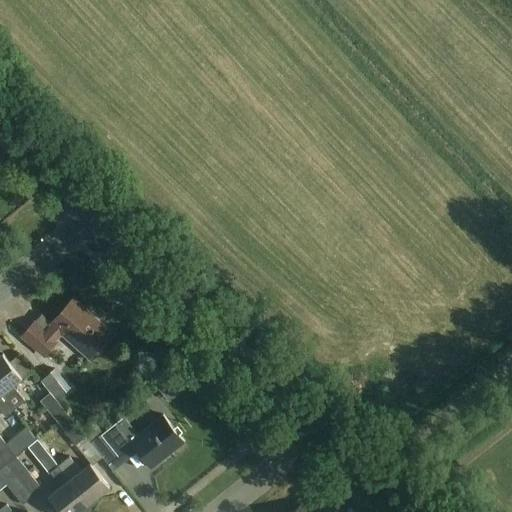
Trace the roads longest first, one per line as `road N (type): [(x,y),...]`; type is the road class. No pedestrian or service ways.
road 1 (residential): [(317,428),(91,214)]
road 2 (residential): [(91,214),(0,116)]
road 3 (residential): [(219,511),(317,428)]
road 4 (residential): [(414,511),(317,428)]
